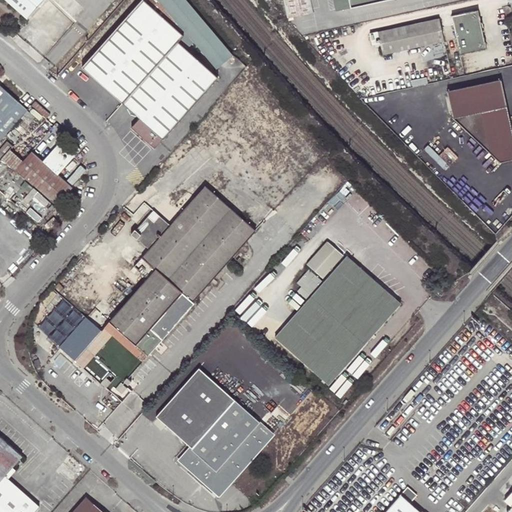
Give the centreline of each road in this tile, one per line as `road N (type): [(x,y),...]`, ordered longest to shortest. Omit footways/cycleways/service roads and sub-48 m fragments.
road 1 (unknown): [(100,453),(330,176)]
road 2 (unclassified): [(0,317),(111,180),(97,132),(0,47)]
road 3 (tertiary): [(295,492),(511,249)]
road 4 (unknown): [(449,317),(344,221),(329,226),(269,294)]
road 5 (unclassified): [(0,364),(158,505)]
road 6 (unknown): [(387,448),(486,368),(511,371)]
